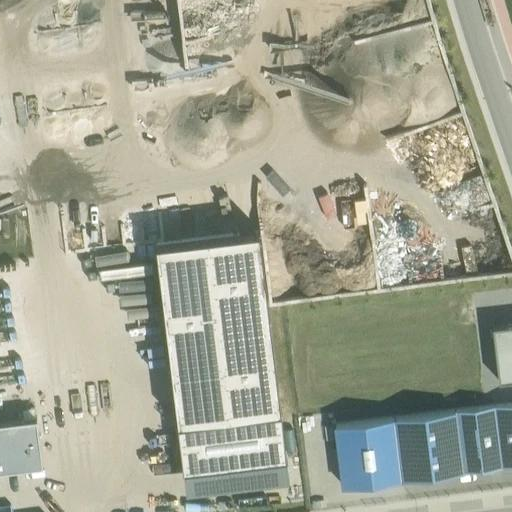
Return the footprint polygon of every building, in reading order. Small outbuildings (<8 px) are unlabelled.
[(258,229),(155,242),(186,490),(289,477),(258,229)] [(511,321),(491,324),(498,380),(511,378),(511,321)] [(511,402),(455,409),(462,469),(511,462),(511,402)] [(455,409),(394,416),(402,477),(462,469),(455,409)] [(402,477),(394,416),(335,424),(342,484),(402,477)] [(0,420),(0,466),(41,462),(37,417),(0,420)]
